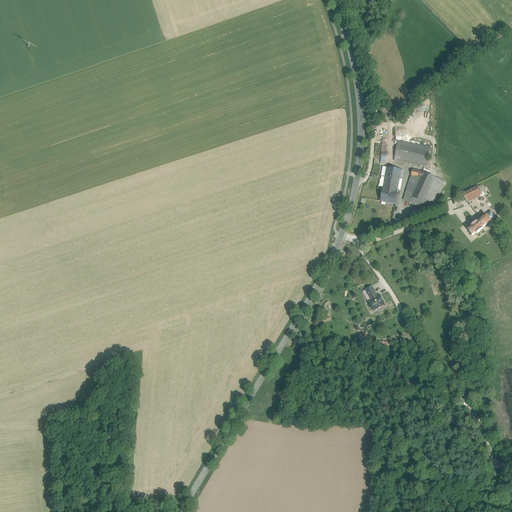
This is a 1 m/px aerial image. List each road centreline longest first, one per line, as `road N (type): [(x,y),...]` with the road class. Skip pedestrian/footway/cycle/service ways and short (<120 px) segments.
road 1 (secondary): [(180,511),(344,226),(361,123),(335,0)]
road 2 (track): [(357,244),(431,364),(483,429),(495,461),(511,465)]
